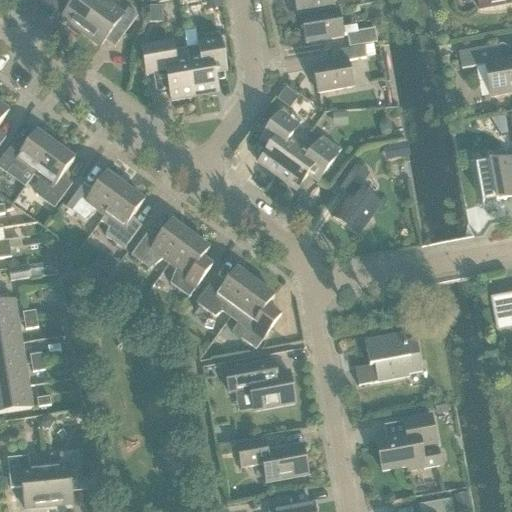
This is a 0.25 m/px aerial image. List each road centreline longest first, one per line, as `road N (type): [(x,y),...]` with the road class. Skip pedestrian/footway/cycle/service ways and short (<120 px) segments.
road 1 (residential): [(194,173),(0,32)]
road 2 (residential): [(355,511),(314,290)]
road 3 (residential): [(511,253),(314,290)]
road 4 (residential): [(194,173),(251,94),(244,0)]
road 5 (residential): [(314,290),(304,269),(194,173)]
